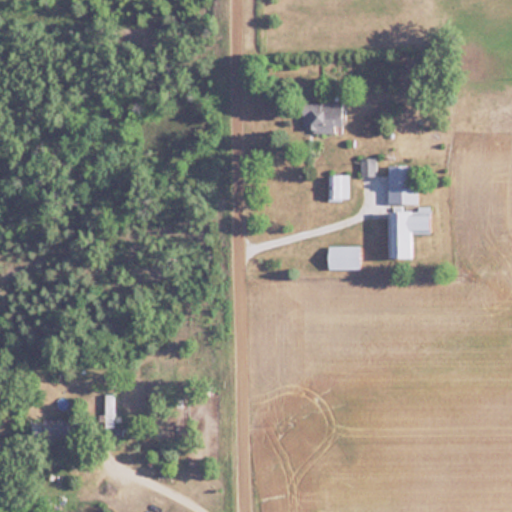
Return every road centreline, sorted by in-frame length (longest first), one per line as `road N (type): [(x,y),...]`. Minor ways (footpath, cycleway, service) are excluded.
road 1 (residential): [(248,511),(242,0)]
road 2 (track): [(0,41),(243,49)]
